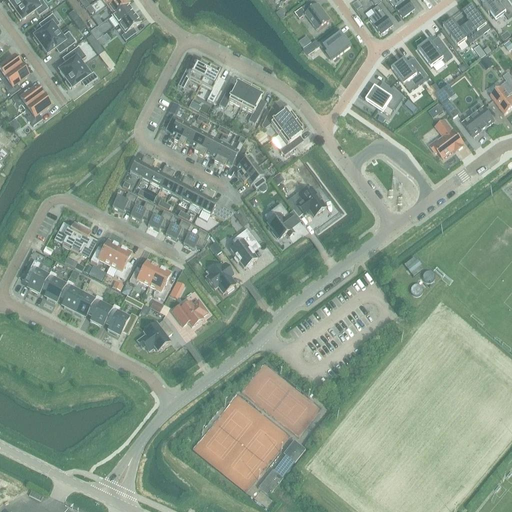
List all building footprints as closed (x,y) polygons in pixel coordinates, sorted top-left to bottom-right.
[(10,5),(8,6),(12,13),(14,11),(15,13),(33,0),(14,0),(9,4),(10,5)] [(17,15),(15,16),(20,22),(21,21),(22,22),(35,13),(39,18),(48,10),(41,1),(38,3),(36,0),(33,0),(15,13),(17,15)] [(117,0),(107,7),(114,16),(128,5),(124,0),(117,0)] [(387,0),(391,4),(403,20),(415,11),(406,0),(387,0)] [(490,15),(495,20),(496,22),(504,16),(507,21),(511,17),(511,15),(500,0),(481,0),(480,1),(484,7),(483,8),(489,16),(490,15)] [(511,0),(500,0),(511,15),(511,0)] [(318,33),(331,23),(318,6),(313,9),(309,4),(295,15),(300,21),(305,16),(318,33)] [(112,18),(108,21),(114,29),(118,26),(119,26),(133,15),(127,7),(129,6),(128,5),(114,16),(112,17),(112,18)] [(95,13),(91,7),(86,10),(90,16),(95,13)] [(369,20),(381,36),(393,27),(379,7),(372,12),(375,15),(369,20)] [(465,28),(476,42),(490,31),(472,7),(462,14),(470,24),(465,28)] [(133,15),(119,26),(125,35),(121,37),(125,43),(136,34),(133,30),(140,24),(133,15)] [(40,47),(58,34),(55,30),(60,26),(52,16),(41,24),(45,29),(34,38),(35,39),(33,40),(37,47),(39,45),(40,47)] [(471,46),(476,42),(465,28),(460,31),(453,21),(443,28),(458,48),(467,41),(471,46)] [(90,34),(96,42),(103,38),(96,29),(90,34)] [(337,31),(320,43),(324,49),(323,49),(327,55),(328,54),(333,61),(350,49),(345,42),(346,41),(342,36),(341,37),(337,31)] [(60,32),(58,34),(40,47),(47,56),(62,45),(66,51),(76,44),(68,34),(63,37),(60,32)] [(430,42),(418,51),(431,69),(443,61),(445,64),(453,58),(440,41),(433,47),(430,42)] [(69,55),(73,62),(59,72),(65,81),(85,67),(82,62),(86,59),(78,48),(69,55)] [(492,65),(497,57),(490,53),(485,61),(492,65)] [(402,58),(390,67),(407,91),(426,77),(411,56),(405,61),(402,58)] [(0,81),(1,83),(21,68),(14,59),(3,67),(0,63),(0,81)] [(200,87),(210,68),(201,63),(198,68),(196,67),(197,66),(196,66),(196,67),(189,64),(177,88),(184,91),(189,81),(200,87)] [(85,67),(65,81),(72,90),(83,82),(88,88),(97,80),(93,75),(92,76),(85,67)] [(24,72),(21,68),(1,83),(8,92),(7,93),(11,98),(20,91),(17,86),(28,78),(27,77),(29,76),(25,71),(24,72)] [(210,68),(200,87),(211,93),(206,102),(213,105),(225,83),(219,79),(220,78),(219,78),(218,79),(217,78),(219,73),(210,68)] [(503,78),(506,83),(511,90),(511,78),(508,74),(503,78)] [(511,100),(509,97),(511,94),(511,90),(506,83),(501,87),(502,89),(490,97),(505,116),(511,110),(511,100)] [(242,85),(240,89),(236,87),(236,89),(230,86),(219,107),(225,111),(229,103),(240,109),(251,89),(242,85)] [(372,94),(366,103),(383,114),(387,108),(393,113),(403,99),(382,85),(378,91),(377,91),(374,95),(372,94)] [(449,87),(435,97),(442,106),(453,120),(459,116),(448,101),(456,96),(449,87)] [(25,112),(43,99),(41,95),(42,94),(39,89),(37,90),(36,89),(25,97),(21,93),(12,100),(18,109),(21,107),(25,112)] [(266,105),(260,102),(261,100),(258,98),(260,94),(251,89),(240,109),(252,115),(248,123),(254,126),(266,105)] [(157,106),(163,109),(167,102),(161,98),(157,106)] [(43,99),(25,112),(29,117),(26,120),(33,129),(42,121),(39,117),(50,108),(49,107),(51,106),(47,101),(46,102),(43,99)] [(474,116),(463,124),(474,139),(482,133),(482,134),(487,130),(494,124),(483,109),(482,110),(479,106),(471,111),(474,116)] [(271,126),(278,137),(296,123),(290,115),(285,119),(283,116),(285,115),(284,115),(279,119),(271,109),(261,128),(264,131),(271,126)] [(204,110),(201,115),(208,119),(211,113),(204,110)] [(178,146),(187,128),(189,125),(173,117),(165,132),(170,135),(170,137),(175,140),(173,143),(178,146)] [(443,139),(438,143),(433,147),(432,146),(430,148),(435,155),(437,153),(443,161),(454,153),(455,155),(464,148),(462,146),(463,146),(453,132),(452,133),(444,122),(436,129),(443,139)] [(296,123),(278,137),(286,147),(280,152),(284,158),(303,143),(300,138),(301,137),(299,138),(297,135),(302,131),(296,123)] [(197,134),(187,128),(178,146),(183,149),(185,145),(190,148),(197,134)] [(197,134),(190,148),(195,150),(193,154),(198,157),(208,139),(197,134)] [(205,156),(210,158),(218,144),(208,139),(198,157),(203,159),(205,156)] [(228,150),(218,144),(210,158),(215,161),(213,165),(218,167),(228,150)] [(238,155),(228,150),(218,167),(224,170),(225,166),(231,169),(232,167),(238,155)] [(237,177),(240,181),(256,169),(249,160),(248,160),(238,155),(232,167),(236,169),(240,174),(237,177)] [(129,175),(140,180),(149,163),(144,160),(142,163),(137,161),(129,175)] [(140,180),(150,186),(157,171),(152,169),(154,165),(149,163),(140,180)] [(267,183),(256,169),(240,181),(243,186),(247,183),(250,188),(252,187),(256,192),(267,183)] [(150,186),(160,191),(169,173),(164,170),(162,174),(157,171),(150,186)] [(160,191),(170,196),(177,182),(172,179),(174,176),(169,173),(160,191)] [(283,181),(280,176),(273,181),(276,187),(283,181)] [(170,196),(180,201),(189,184),(184,181),(182,185),(177,182),(170,196)] [(180,201),(190,207),(198,193),(193,190),(195,186),(189,184),(180,201)] [(300,193),(287,204),(298,219),(303,215),(304,217),(310,213),(314,218),(326,209),(317,198),(319,196),(315,191),(313,193),(312,190),(309,193),(306,189),(300,193)] [(145,195),(143,199),(153,204),(157,196),(147,191),(145,195)] [(190,207),(200,212),(210,194),(205,192),(203,195),(198,193),(190,207)] [(125,210),(132,214),(136,206),(134,205),(137,199),(128,194),(125,201),(118,197),(112,209),(123,214),(125,210)] [(210,194),(200,212),(211,217),(222,223),(223,224),(235,215),(235,214),(234,214),(217,205),(218,203),(213,200),(215,197),(210,194)] [(136,206),(132,214),(130,218),(141,224),(143,219),(150,223),(154,215),(152,215),(155,209),(146,204),(143,210),(136,206)] [(289,217),(283,210),(280,206),(271,213),(265,218),(269,224),(268,225),(273,233),(272,234),(276,240),(278,239),(279,241),(286,235),(289,238),(294,235),(290,230),(296,226),(289,217)] [(160,229),(167,232),(171,225),(170,224),(173,218),(164,213),(160,219),(154,215),(150,223),(147,227),(158,233),(160,229)] [(178,238),(185,242),(189,234),(187,233),(191,227),(181,222),(178,228),(171,225),(167,232),(165,236),(176,242),(178,238)] [(62,248),(71,252),(83,227),(78,224),(77,226),(74,225),(71,231),(64,227),(56,241),(63,245),(62,248)] [(89,230),(83,227),(71,252),(79,257),(80,254),(88,258),(95,243),(88,240),(91,234),(88,232),(89,230)] [(257,261),(253,255),(249,250),(257,244),(247,231),(231,242),(236,248),(230,252),(235,258),(234,260),(237,264),(239,264),(244,270),(246,269),(248,270),(253,267),(252,264),(257,261)] [(196,238),(189,234),(185,242),(183,246),(194,251),(196,247),(202,251),(201,252),(201,253),(204,251),(207,244),(205,242),(208,236),(199,232),(196,238)] [(99,263),(109,268),(120,249),(107,242),(103,251),(105,252),(103,255),(101,255),(96,252),(90,262),(97,266),(99,263)] [(215,244),(209,249),(215,258),(222,253),(215,244)] [(45,249),(43,253),(50,257),(52,253),(45,249)] [(109,268),(117,272),(114,277),(124,283),(131,270),(124,266),(125,263),(127,264),(132,255),(120,249),(109,268)] [(39,296),(41,291),(49,278),(48,277),(37,272),(40,265),(34,262),(24,282),(29,285),(29,286),(30,285),(32,286),(29,291),(39,297),(39,296)] [(135,272),(129,283),(136,286),(138,283),(149,289),(159,269),(146,263),(140,275),(135,272)] [(234,290),(233,289),(236,286),(231,279),(234,277),(225,265),(222,267),(220,265),(208,275),(209,277),(206,279),(215,291),(218,289),(223,296),(226,294),(228,295),(234,290)] [(171,275),(159,269),(149,289),(156,292),(153,297),(164,303),(170,291),(165,288),(171,275)] [(50,273),(48,277),(49,278),(41,291),(47,294),(46,295),(47,295),(47,294),(49,295),(47,300),(46,301),(56,306),(56,305),(59,300),(66,287),(65,286),(54,281),(57,276),(50,273)] [(68,282),(65,286),(66,287),(59,300),(64,303),(64,304),(64,305),(65,303),(66,304),(64,309),(64,310),(73,314),(83,296),(72,290),(74,285),(68,282)] [(184,287),(176,283),(169,297),(177,301),(184,287)] [(87,315),(93,318),(100,304),(101,305),(103,301),(96,297),(94,301),(83,296),(73,314),(82,319),(83,319),(85,314),(87,315),(86,316),(87,316),(87,315)] [(192,329),(198,324),(203,321),(201,320),(208,315),(198,302),(192,307),(190,304),(183,309),(182,307),(172,314),(183,329),(188,324),(192,329)] [(111,310),(101,305),(100,304),(93,318),(90,323),(100,328),(102,323),(104,324),(104,325),(105,324),(110,327),(117,314),(118,314),(120,309),(114,306),(111,310)] [(129,319),(118,314),(117,314),(110,327),(108,332),(107,332),(117,338),(117,337),(120,332),(121,333),(121,334),(121,335),(122,333),(128,336),(137,319),(131,315),(129,319)] [(137,343),(142,350),(145,348),(149,353),(154,349),(157,353),(170,343),(167,339),(173,335),(163,322),(157,327),(156,325),(144,335),(145,337),(137,343)] [(294,465),(303,453),(304,452),(294,443),(283,457),(294,465)] [(257,489),(268,498),(276,487),(282,479),(272,471),(257,489)]
